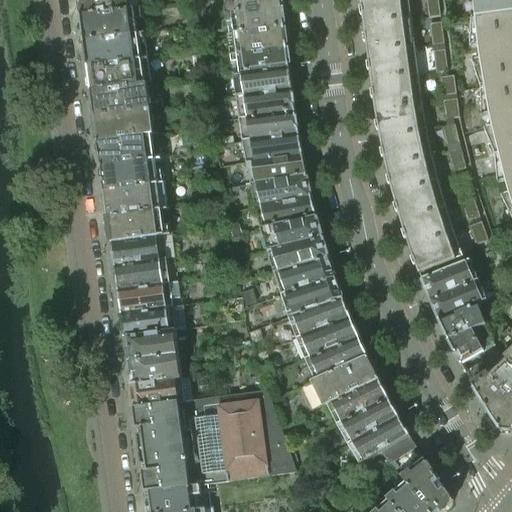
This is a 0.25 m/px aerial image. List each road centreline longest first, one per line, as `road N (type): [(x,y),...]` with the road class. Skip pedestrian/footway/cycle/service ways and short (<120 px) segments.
road 1 (tertiary): [(499,511),(380,291),(349,182),(320,0)]
road 2 (residential): [(120,511),(49,0)]
